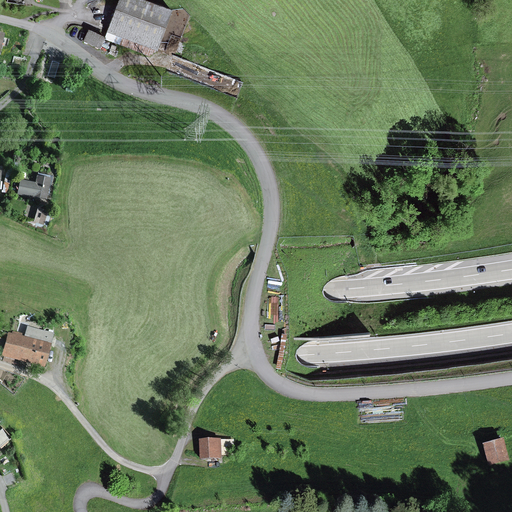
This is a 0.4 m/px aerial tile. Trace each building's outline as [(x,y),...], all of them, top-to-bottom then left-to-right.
[(143,0),(113,0),(103,36),(156,53),(168,13),(142,5),(143,0)] [(244,84),(174,59),(169,72),(239,97),(244,84)] [(31,187),(16,184),(14,199),(43,204),(48,176),(34,174),(31,187)] [(44,213),(27,210),(26,221),(42,223),(44,213)] [(20,336),(6,332),(0,351),(0,359),(37,370),(48,335),(22,328),(20,336)] [(0,449),(12,440),(0,426),(0,449)] [(501,440),(481,447),(488,469),(509,461),(501,440)] [(219,442),(197,443),(198,462),(220,461),(219,442)]
